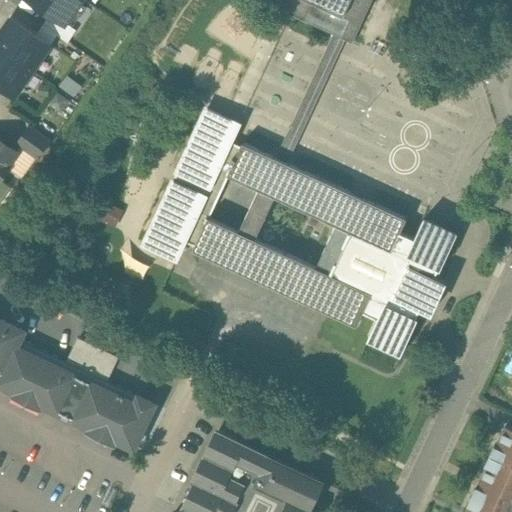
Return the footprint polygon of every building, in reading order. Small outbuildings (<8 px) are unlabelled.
[(81,0),(28,0),(64,25),(81,0)] [(295,0),(282,0),(279,8),(290,14),(295,0)] [(295,0),(290,14),(334,34),(345,40),(353,43),(373,0),(295,0)] [(50,44),(11,17),(0,33),(0,48),(32,71),(50,44)] [(334,34),(277,155),(288,160),(345,40),(334,34)] [(32,71),(0,48),(0,87),(14,97),(32,71)] [(223,165),(236,137),(243,120),(202,101),(138,245),(178,263),(195,225),(201,228),(191,251),(359,326),(364,314),(375,319),(365,341),(402,358),(423,312),(430,313),(443,282),(437,279),(457,233),(447,228),(423,218),(414,237),(405,232),(412,214),(288,160),(277,155),(240,138),(227,167),(223,165)] [(31,126),(17,145),(37,159),(51,140),(31,126)] [(18,153),(0,139),(0,179),(7,170),(6,169),(18,153)] [(122,211),(104,202),(96,218),(114,226),(122,211)] [(0,358),(15,326),(0,318),(0,358)] [(15,326),(0,358),(0,372),(2,373),(0,376),(0,385),(14,392),(17,387),(19,388),(38,348),(21,340),(25,331),(15,326)] [(117,359),(78,340),(70,356),(109,374),(117,359)] [(38,348),(19,388),(40,398),(59,358),(38,348)] [(59,358),(40,398),(45,400),(42,406),(59,414),(60,412),(66,415),(86,371),(59,358)] [(105,429),(123,389),(86,371),(66,415),(72,418),(71,420),(88,428),(91,422),(105,429)] [(123,389),(105,429),(119,436),(116,441),(134,449),(155,404),(123,389)] [(488,464),(511,475),(511,427),(506,425),(496,445),(494,444),(485,463),(488,464)] [(191,480),(194,481),(190,488),(192,489),(181,511),(175,511),(174,511),(307,511),(313,500),(314,501),(315,500),(314,499),(314,498),(313,498),(312,498),(310,497),(318,480),(319,480),(320,479),(319,479),(319,478),(318,477),(318,478),(280,460),(281,459),(217,428),(191,480)] [(511,511),(511,475),(488,464),(466,509),(472,511),(511,511)]
